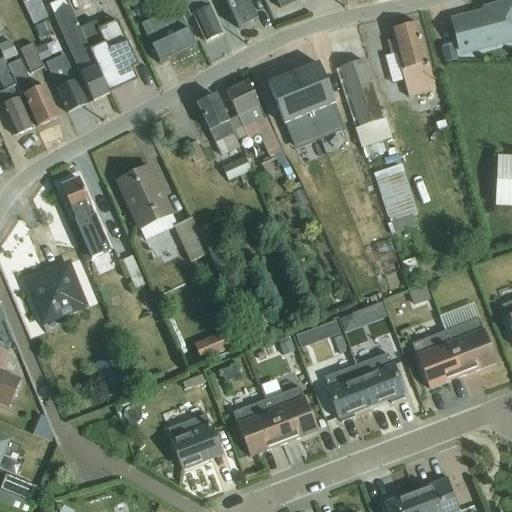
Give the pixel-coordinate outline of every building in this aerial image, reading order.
[(28,7),(25,8),(29,19),(33,27),(37,26),(42,38),(52,34),(47,21),(49,20),(39,0),(28,5),(28,7)] [(82,38),(79,30),(65,0),(63,0),(49,7),(93,104),(109,96),(82,38)] [(180,0),(183,5),(190,19),(193,17),(206,44),(223,36),(207,3),(211,2),(209,0),(180,0)] [(247,0),(223,0),(238,31),(257,22),(247,0)] [(274,0),(280,11),(302,0),(274,0)] [(451,22),(460,58),(511,45),(511,2),(494,7),(495,11),(451,22)] [(183,22),(190,19),(183,5),(165,14),(169,23),(145,34),(159,65),(195,48),(183,22)] [(82,38),(109,96),(137,83),(127,61),(133,58),(116,22),(100,30),(96,22),(79,30),(82,38)] [(4,32),(0,23),(0,52),(3,60),(5,63),(17,58),(10,42),(13,41),(8,30),(4,32)] [(404,82),(408,100),(435,93),(417,25),(390,32),(393,41),(404,82)] [(44,57),(64,50),(60,38),(40,44),(44,57)] [(392,86),(404,82),(393,41),(387,43),(390,57),(385,58),(392,86)] [(333,72),(324,42),(306,47),(314,73),(310,74),(315,91),(320,90),(325,105),(326,104),(330,117),(329,117),(337,139),(335,140),(348,176),(365,170),(353,132),(355,131),(361,151),(370,147),(372,153),(387,148),(386,142),(391,140),(385,121),(384,122),(364,62),(333,72)] [(20,52),(31,76),(43,70),(32,46),(20,52)] [(441,50),(445,63),(458,61),(454,46),(441,50)] [(86,107),(75,83),(64,56),(45,64),(68,115),(86,107)] [(7,68),(5,63),(3,60),(0,61),(0,84),(4,92),(0,94),(0,103),(16,138),(32,131),(18,100),(22,98),(7,68)] [(34,92),(20,62),(7,68),(22,98),(38,129),(58,120),(44,88),(34,92)] [(283,153),(281,153),(248,83),(226,93),(238,118),(227,123),(236,143),(246,138),(248,141),(258,137),(269,159),(273,157),(274,158),(260,165),(262,169),(276,162),(278,166),(287,162),(283,153)] [(229,155),(240,150),(236,143),(227,123),(215,98),(197,106),(221,158),(229,155)] [(196,144),(185,149),(192,165),(204,160),(196,144)] [(511,209),(511,158),(497,158),(495,208),(511,209)] [(251,182),(254,180),(244,159),(222,169),(228,183),(240,178),(243,186),(245,184),(248,190),(254,187),(251,182)] [(401,166),(373,175),(390,225),(392,224),(395,234),(416,228),(413,217),(418,216),(401,166)] [(140,233),(145,243),(174,230),(190,264),(208,256),(192,220),(177,227),(149,169),(117,184),(140,233)] [(91,208),(79,181),(61,188),(92,261),(91,261),(94,269),(103,265),(100,257),(112,252),(93,207),(91,208)] [(145,287),(132,258),(122,263),(136,291),(145,287)] [(414,260),(401,264),(405,272),(402,273),(408,285),(420,279),(416,269),(417,268),(414,260)] [(43,327),(85,311),(68,266),(53,272),(56,277),(44,282),(44,280),(29,286),(35,301),(33,301),(43,327)] [(414,308),(430,302),(426,289),(410,295),(414,308)] [(511,303),(502,308),(505,316),(503,317),(511,339),(511,303)] [(445,334),(462,379),(496,365),(473,306),(439,318),(445,334)] [(380,307),(368,311),(373,323),(385,318),(380,307)] [(335,324),(296,338),(301,351),(340,336),(335,324)] [(226,333),(194,346),(200,362),(233,349),(226,333)] [(429,391),(462,379),(445,334),(412,346),(429,391)] [(381,340),(369,345),(375,360),(387,356),(381,340)] [(279,346),(284,361),(296,357),(290,342),(279,346)] [(0,405),(9,409),(20,382),(0,373),(0,368),(6,354),(0,351),(0,405)] [(356,368),(371,409),(390,402),(391,406),(404,400),(403,397),(405,396),(393,366),(391,366),(387,356),(375,360),(356,368)] [(125,384),(114,357),(94,365),(104,392),(125,384)] [(226,385),(240,378),(235,367),(221,374),(226,385)] [(353,416),(371,409),(356,368),(324,380),(328,390),(326,391),(338,422),(340,421),(341,425),(355,419),(353,416)] [(270,397),(302,384),(296,371),(265,383),(270,397)] [(205,385),(202,376),(183,383),(186,391),(205,385)] [(266,402),(283,447),(317,434),(299,389),(266,402)] [(250,460),(283,447),(266,402),(233,415),(250,460)] [(207,416),(168,431),(172,441),(170,441),(182,473),(211,462),(223,457),(220,450),(207,416)] [(41,418),(33,437),(50,445),(53,439),(45,419),(41,418)] [(0,467),(4,457),(10,459),(10,460),(16,463),(18,458),(17,457),(21,449),(0,440),(0,467)] [(5,476),(0,489),(0,492),(29,504),(35,489),(5,476)] [(421,511),(459,511),(447,479),(432,484),(433,486),(415,493),(421,511)] [(0,510),(4,511),(32,511),(35,506),(29,504),(0,492),(0,510)] [(382,511),(421,511),(415,493),(396,500),(395,499),(380,504),(382,511)]
